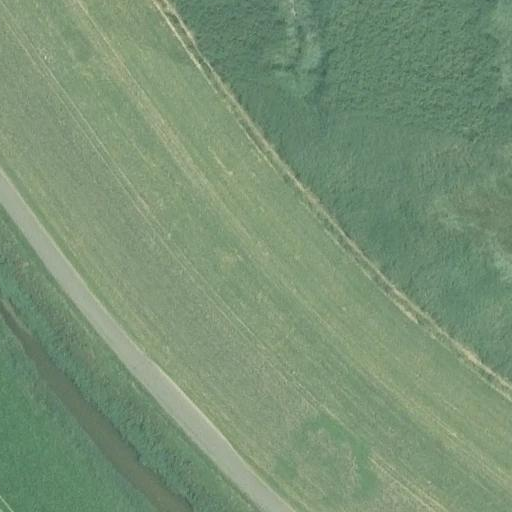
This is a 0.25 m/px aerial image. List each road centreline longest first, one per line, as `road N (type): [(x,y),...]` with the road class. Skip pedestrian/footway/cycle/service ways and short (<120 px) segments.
road 1 (track): [(501,511),(257,294),(45,0)]
road 2 (unclassified): [(281,511),(98,319),(0,181)]
